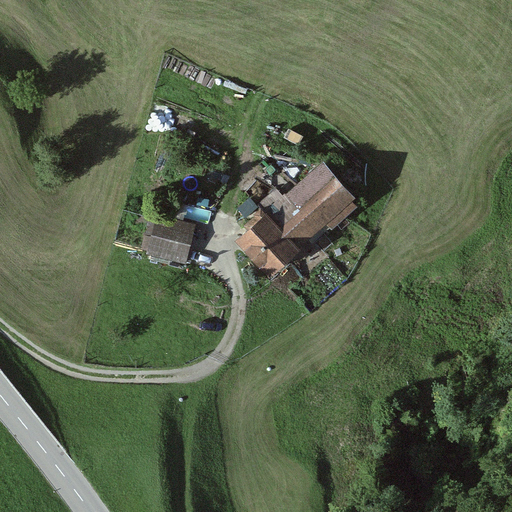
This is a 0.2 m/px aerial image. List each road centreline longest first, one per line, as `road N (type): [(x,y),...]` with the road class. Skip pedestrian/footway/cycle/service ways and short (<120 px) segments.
road 1 (track): [(0,329),(33,354),(87,376),(203,375),(238,329),(217,239)]
road 2 (tertiary): [(0,396),(92,511)]
